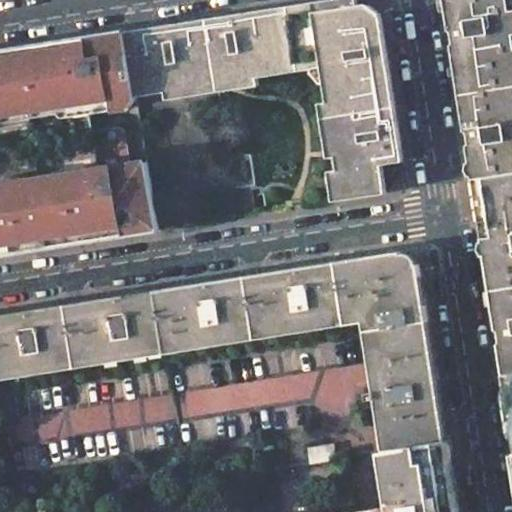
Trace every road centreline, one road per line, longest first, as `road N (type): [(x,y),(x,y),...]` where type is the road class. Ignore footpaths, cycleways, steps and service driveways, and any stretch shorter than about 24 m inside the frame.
road 1 (residential): [(0,285),(445,215)]
road 2 (residential): [(491,511),(445,215)]
road 3 (residential): [(445,215),(412,0)]
road 4 (residential): [(135,0),(0,21)]
